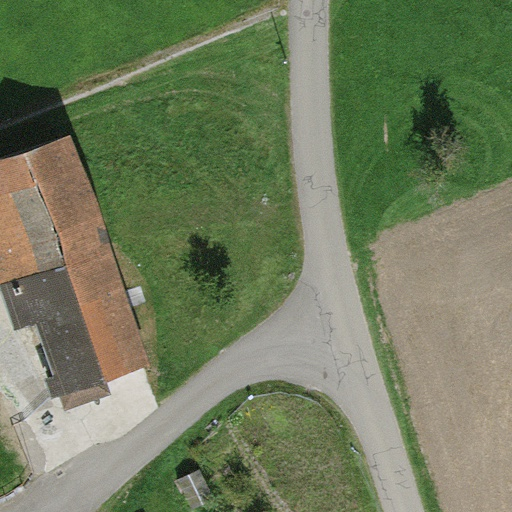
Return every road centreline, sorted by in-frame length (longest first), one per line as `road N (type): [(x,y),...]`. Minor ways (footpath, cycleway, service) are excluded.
road 1 (unclassified): [(402,511),(320,241),(310,0)]
road 2 (track): [(0,130),(310,1)]
road 3 (unknown): [(346,326),(199,402),(72,511)]
